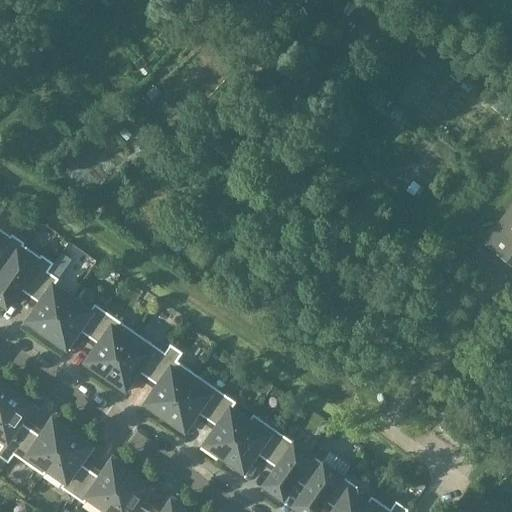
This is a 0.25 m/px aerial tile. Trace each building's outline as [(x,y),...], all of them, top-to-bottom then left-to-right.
[(477,200),(469,212),(478,218),(486,206),(477,200)] [(511,203),(482,243),(511,265),(511,203)] [(0,273),(22,241),(17,238),(11,233),(9,235),(0,228),(0,273)] [(0,307),(1,308),(3,304),(6,306),(18,288),(29,295),(29,296),(47,271),(52,262),(40,254),(39,256),(22,244),(23,242),(22,241),(0,273),(0,307)] [(28,314),(23,322),(41,335),(43,331),(46,333),(71,297),(53,284),(57,278),(47,271),(29,296),(39,302),(30,315),(28,314)] [(71,297),(46,333),(48,335),(46,338),(65,351),(70,343),(69,342),(77,329),(88,336),(105,311),(94,303),(89,310),(71,297)] [(87,355),(82,363),(100,376),(103,372),(105,374),(134,332),(105,311),(88,336),(98,343),(89,356),(87,355)] [(134,332),(105,374),(108,376),(105,379),(124,392),(129,384),(128,383),(137,370),(147,377),(164,352),(134,332)] [(146,396),(141,404),(159,417),(162,414),(164,415),(194,373),(176,360),(181,352),(169,344),(164,352),(147,377),(157,384),(148,397),(146,396)] [(194,373),(164,415),(167,417),(164,420),(183,433),(188,425),(187,424),(196,411),(206,418),(223,393),(194,373)] [(0,407),(12,390),(9,389),(12,385),(0,377),(0,407)] [(0,407),(0,444),(1,446),(0,447),(0,457),(8,463),(13,454),(12,453),(29,428),(19,421),(28,408),(30,410),(35,402),(17,389),(14,392),(12,390),(0,407)] [(206,437),(200,445),(218,458),(221,455),(223,456),(248,420),(230,408),(235,401),(223,393),(206,418),(216,425),(207,438),(206,437)] [(248,420),(223,456),(226,458),(223,461),(242,474),(247,466),(246,465),(255,452),(265,459),(282,434),(252,413),(248,420)] [(29,428),(12,453),(13,454),(43,475),(47,469),(46,468),(71,431),(69,430),(71,426),(52,414),(47,422),(48,423),(40,435),(29,428)] [(71,431),(46,468),(47,469),(65,481),(60,487),(71,494),(88,470),(78,462),(87,450),(89,451),(94,443),(76,430),(74,433),(71,431)] [(265,486),(263,490),(277,500),(280,496),(282,498),(294,480),(312,455),(282,434),(265,459),(275,467),(263,484),(265,486)] [(88,470),(71,494),(83,503),(87,497),(105,509),(130,473),(128,471),(130,468),(112,455),(106,463),(108,464),(99,477),(88,470)] [(295,507),(292,511),(294,511),(316,511),(324,501),(341,475),(317,458),(312,455),(294,480),(300,484),(305,487),(292,505),(295,507)] [(146,511),(148,511),(137,504),(146,491),(148,492),(153,484),(135,471),(133,474),(130,473),(105,509),(102,511),(146,511)] [(359,511),(366,502),(356,495),(358,491),(357,486),(347,479),(341,475),(324,501),(329,504),(334,508),(331,511),(359,511)] [(149,511),(148,511),(146,511),(186,511),(189,509),(171,496),(165,504),(167,505),(161,511),(149,511)] [(366,502),(359,511),(405,511),(407,509),(395,501),(389,509),(370,496),(366,502)]
